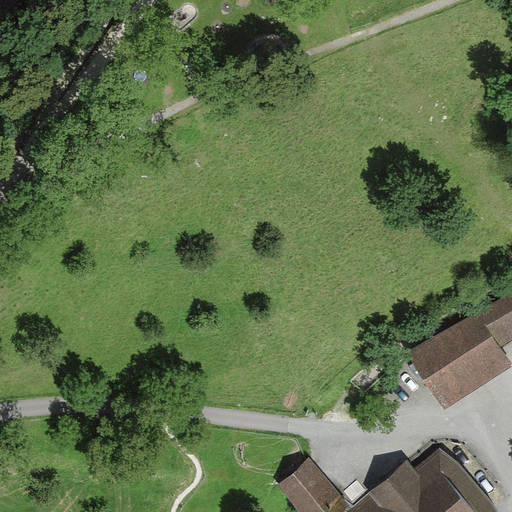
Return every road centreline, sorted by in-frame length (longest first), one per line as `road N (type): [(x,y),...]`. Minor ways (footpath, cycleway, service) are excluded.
road 1 (track): [(12,174),(462,0)]
road 2 (track): [(12,174),(148,0)]
road 3 (track): [(114,0),(60,81),(58,114)]
